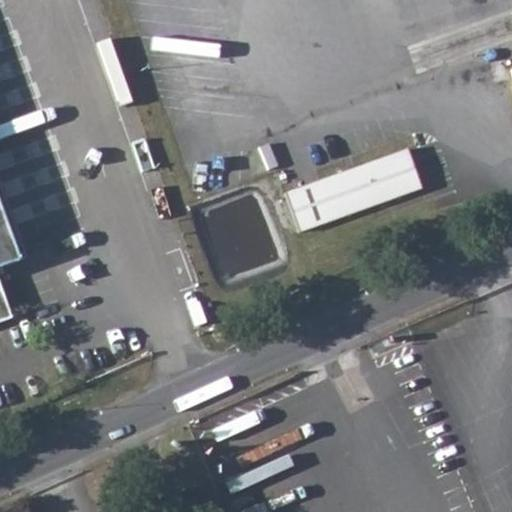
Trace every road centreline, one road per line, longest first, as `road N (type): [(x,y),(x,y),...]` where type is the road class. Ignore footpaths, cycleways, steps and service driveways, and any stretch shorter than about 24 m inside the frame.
road 1 (residential): [(511,249),(0,483)]
road 2 (unknown): [(308,342),(357,511)]
